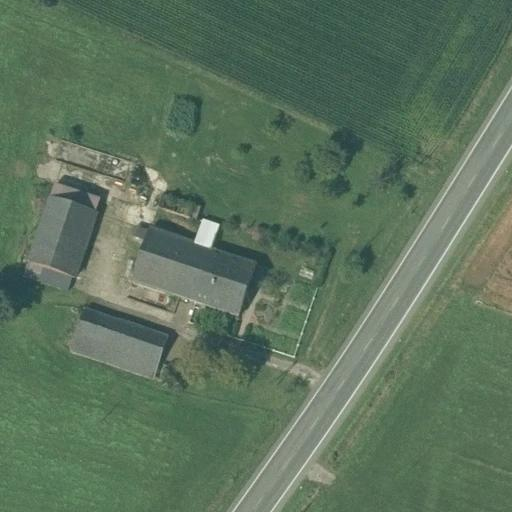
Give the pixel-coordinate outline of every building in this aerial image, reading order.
[(194,206),(161,194),(157,206),(190,217),(194,206)] [(47,196),(26,259),(74,275),(95,212),(47,196)] [(200,221),(194,241),(211,247),(218,226),(200,221)] [(131,279),(195,300),(213,250),(213,247),(211,247),(194,241),(149,226),(131,279)] [(213,250),(195,300),(239,315),(256,264),(213,250)] [(167,336),(84,307),(68,350),(152,379),(167,336)]
